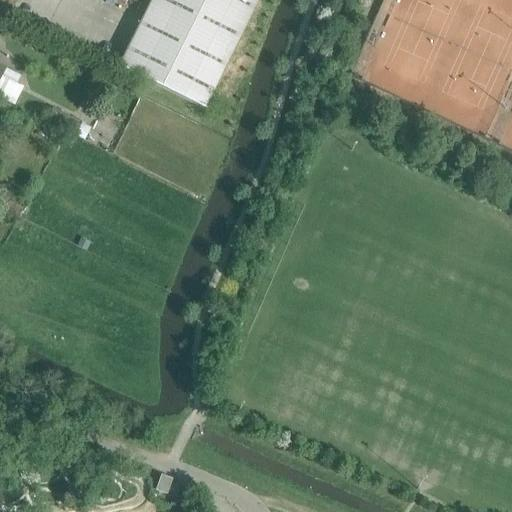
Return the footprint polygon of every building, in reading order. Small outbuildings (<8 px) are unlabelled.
[(150,0),(117,68),(203,111),(258,0),(150,0)] [(0,66),(0,98),(12,105),(20,89),(14,87),(19,77),(12,73),(0,66)] [(52,109),(47,121),(73,134),(79,123),(52,109)] [(84,114),(80,123),(91,128),(95,120),(84,114)] [(90,128),(79,123),(73,134),(84,139),(90,128)] [(0,204),(4,207),(8,201),(11,196),(0,190),(0,204)] [(76,246),(86,251),(90,244),(80,239),(76,246)] [(166,495),(169,487),(158,483),(155,491),(166,495)]
